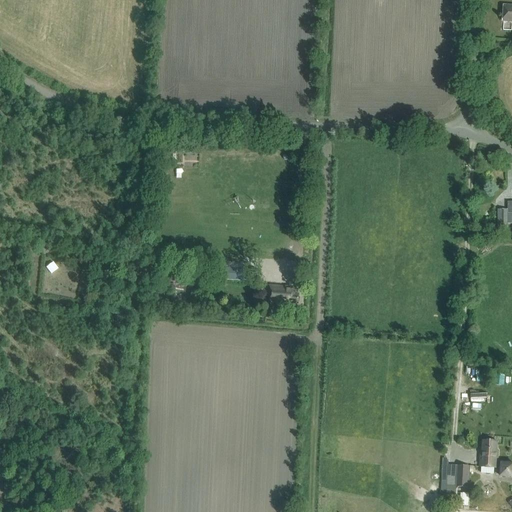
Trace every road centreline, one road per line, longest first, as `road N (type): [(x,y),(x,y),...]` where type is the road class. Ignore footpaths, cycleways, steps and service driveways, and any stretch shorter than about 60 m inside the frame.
road 1 (unclassified): [(469,133),(158,124),(71,105),(0,66)]
road 2 (track): [(453,444),(469,133)]
road 3 (track): [(307,126),(298,279)]
road 4 (unclassified): [(469,133),(478,0)]
